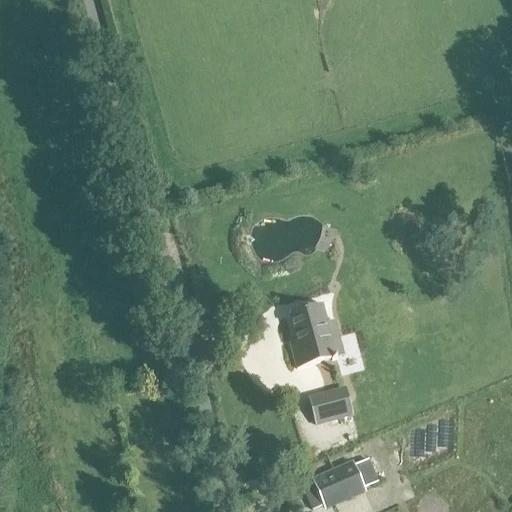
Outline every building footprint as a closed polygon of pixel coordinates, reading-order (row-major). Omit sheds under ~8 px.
[(230,197),(234,218),(243,217),(238,196),(230,197)] [(297,343),(290,345),(297,371),(321,364),(336,360),(331,340),(338,339),(334,322),(327,324),(322,306),(290,315),(297,343)] [(306,392),(322,385),(315,368),(299,375),(306,392)] [(345,393),(327,398),(334,422),(352,417),(345,393)] [(325,511),(336,507),(366,494),(362,486),(377,480),(368,461),(354,467),(352,463),(311,481),(313,485),(302,490),(311,511),(312,511),(323,508),(325,511)]
